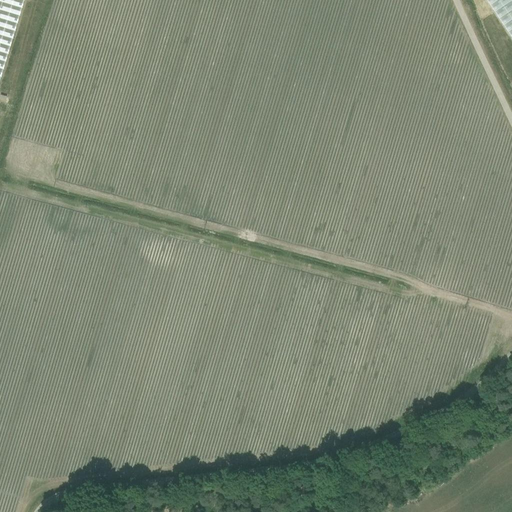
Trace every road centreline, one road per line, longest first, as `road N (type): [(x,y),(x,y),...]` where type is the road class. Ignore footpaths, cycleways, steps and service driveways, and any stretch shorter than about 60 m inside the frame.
road 1 (unclassified): [(38,511),(65,492),(98,485),(324,460),(372,447),(472,393),(511,354)]
road 2 (unclassified): [(461,0),(511,111)]
